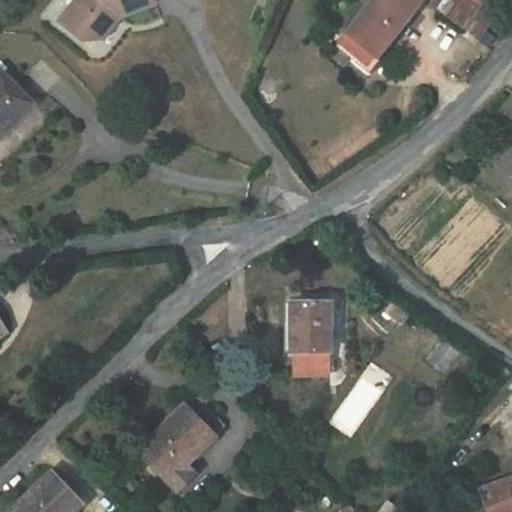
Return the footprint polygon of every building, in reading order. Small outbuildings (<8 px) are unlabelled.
[(75,0),(60,18),(85,39),(93,38),(115,10),(120,16),(155,1),(154,0),(75,0)] [(359,0),(367,5),(397,29),(419,0),(359,0)] [(433,0),(431,4),(479,39),(486,30),(495,19),(488,13),(497,0),(433,0)] [(380,62),(375,57),(397,29),(367,5),(335,45),(351,58),(346,63),(366,79),(380,62)] [(103,37),(120,16),(115,10),(93,38),(103,37)] [(495,36),(486,30),(479,39),(486,45),(495,36)] [(0,135),(32,104),(0,71),(0,135)] [(511,152),(500,164),(511,176),(511,152)] [(292,352),(294,352),(294,322),(290,323),(290,302),(284,302),(284,352),(292,352)] [(330,303),(290,302),(290,323),(294,322),(294,352),(292,352),(293,374),(328,374),(328,351),(331,352),(330,303)] [(401,323),(408,314),(394,304),(387,312),(401,323)] [(214,359),(236,350),(226,335),(202,346),(214,359)] [(187,464),(226,425),(196,395),(140,451),(170,481),(187,464)] [(195,472),(187,464),(170,481),(178,489),(195,472)] [(11,511),(75,511),(83,505),(53,473),(11,511)] [(511,511),(511,478),(481,490),(488,511),(511,511)] [(394,511),(397,509),(389,502),(380,511),(394,511)]
